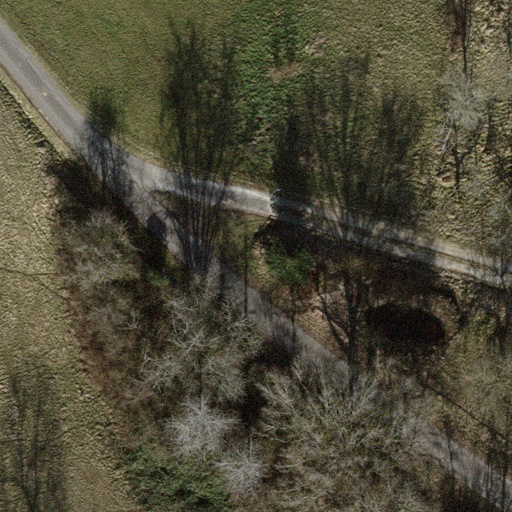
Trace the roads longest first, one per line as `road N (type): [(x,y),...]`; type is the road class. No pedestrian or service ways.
road 1 (track): [(0,33),(229,295),(511,496)]
road 2 (track): [(102,157),(511,273)]
